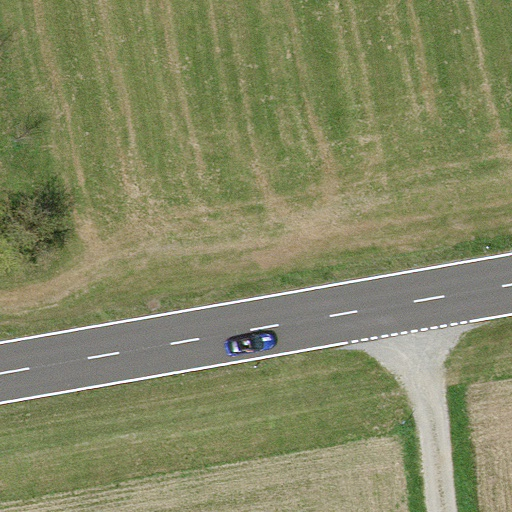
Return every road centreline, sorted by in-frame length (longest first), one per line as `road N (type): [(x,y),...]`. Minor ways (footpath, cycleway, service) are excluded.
road 1 (primary): [(0,378),(511,289)]
road 2 (track): [(414,306),(440,511)]
